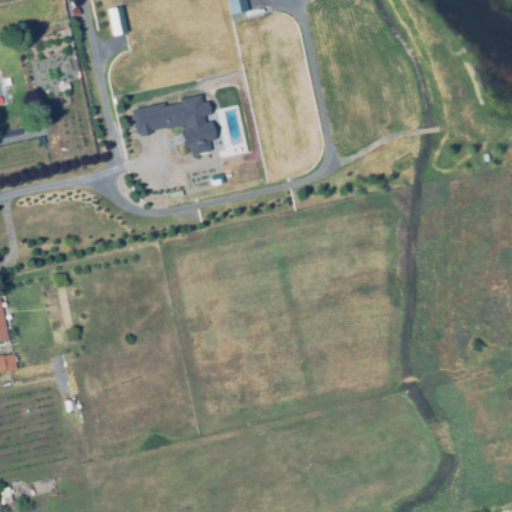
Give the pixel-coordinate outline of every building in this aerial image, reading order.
[(243,0),(245,8),(227,12),(224,0),(243,0)] [(104,9),(110,35),(124,33),(118,6),(104,9)] [(129,108),(133,134),(178,127),(180,143),(174,144),(176,156),(207,152),(206,140),(211,140),(208,122),(201,123),(201,115),(206,115),(204,101),(198,102),(198,98),(129,108)] [(236,121),(227,122),(226,113),(234,113),(234,108),(221,109),(222,118),(209,119),(211,140),(207,141),(208,147),(219,146),(218,139),(229,138),(228,131),(236,130),(236,121)] [(0,372),(0,356),(10,355),(13,370),(0,372)] [(8,501),(0,503),(0,488),(5,487),(8,501)]
